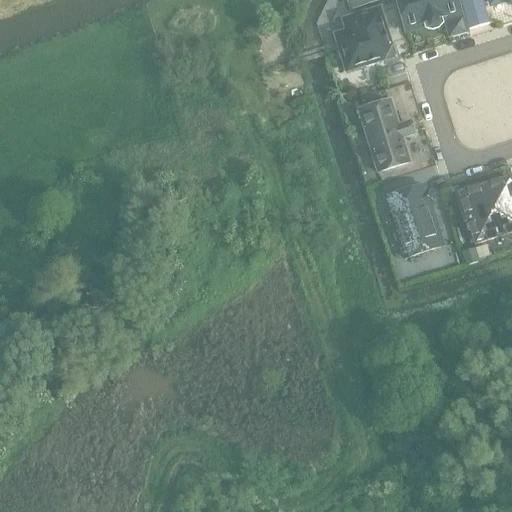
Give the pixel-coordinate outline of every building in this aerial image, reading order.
[(334,0),(332,3),(329,8),(325,13),(323,18),(321,24),(319,30),(323,42),(324,42),(344,103),(376,93),(377,95),(411,84),(419,81),(412,57),(413,57),(395,0),(334,0)] [(395,0),(413,57),(472,38),(470,31),(460,0),(395,0)] [(511,0),(460,0),(470,31),(489,26),(489,27),(490,28),(491,29),(492,29),(492,30),(494,30),(496,31),(497,30),(511,25),(511,0)] [(376,93),(344,103),(356,142),(371,188),(436,168),(411,84),(377,95),(376,93)] [(467,264),(444,190),(436,168),(371,188),(401,275),(402,275),(403,277),(404,278),(406,279),(407,279),(409,280),(411,280),(413,280),(416,280),(418,279),(420,278),(467,264)] [(511,250),(511,173),(511,170),(444,190),(467,264),(511,250)]
